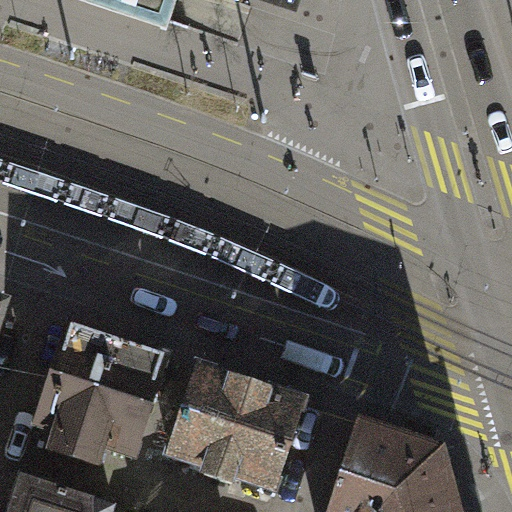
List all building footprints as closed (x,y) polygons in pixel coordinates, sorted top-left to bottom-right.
[(66,0),(161,31),(164,23),(101,0),(66,0)] [(101,0),(164,23),(161,31),(167,33),(178,0),(101,0)] [(166,358),(71,327),(39,426),(59,432),(53,452),(97,466),(103,446),(134,457),(166,358)] [(304,402),(200,368),(171,456),(207,468),(205,476),(233,485),(236,477),(275,490),(304,402)] [(461,511),(445,450),(433,447),(438,431),(407,421),(402,436),(359,422),(329,511),(461,511)] [(207,468),(171,456),(154,506),(173,511),(267,511),(275,490),(236,477),(233,485),(205,476),(207,468)] [(114,511),(116,509),(22,478),(10,511),(114,511)]
